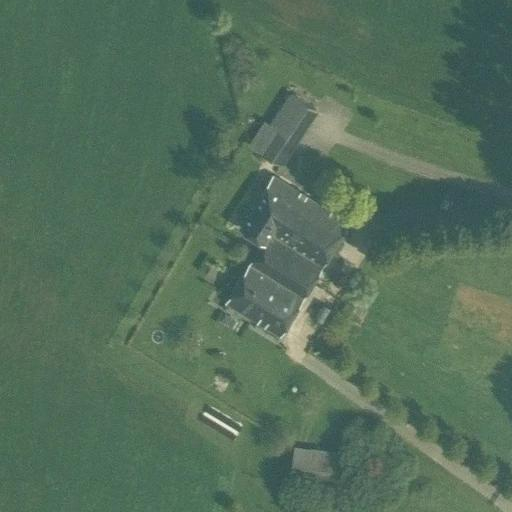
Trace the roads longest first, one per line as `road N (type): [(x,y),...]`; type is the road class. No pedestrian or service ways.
road 1 (unknown): [(502,511),(294,361)]
road 2 (unknown): [(511,204),(311,143)]
